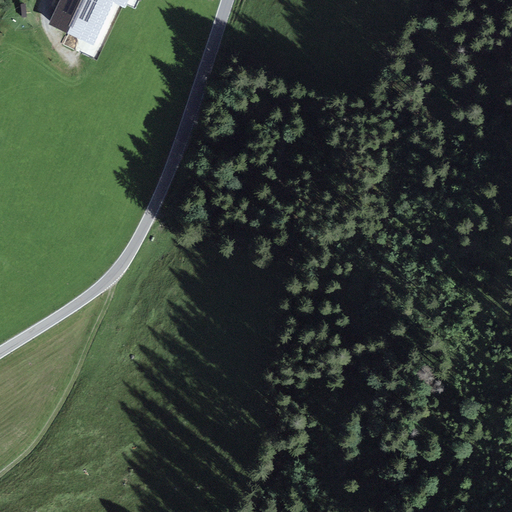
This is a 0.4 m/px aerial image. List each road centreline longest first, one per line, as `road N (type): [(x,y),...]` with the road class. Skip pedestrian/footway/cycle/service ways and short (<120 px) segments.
road 1 (track): [(305,511),(307,443),(292,364),(298,301),(280,173),(280,103),(266,100),(226,134),(213,159),(149,218)]
road 2 (tertiary): [(227,0),(171,166),(130,253),(97,289),(0,352)]
road 3 (track): [(112,276),(63,392),(40,431),(0,470)]
